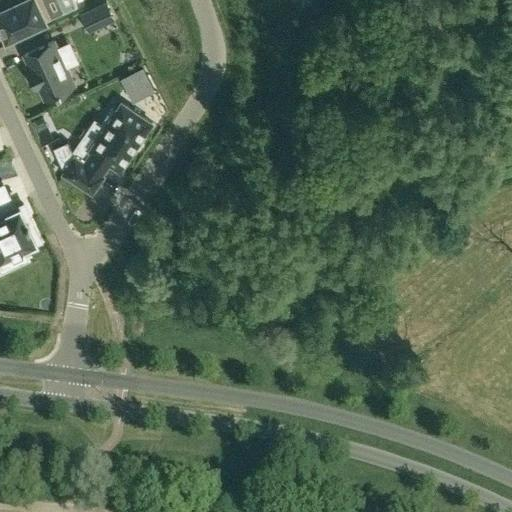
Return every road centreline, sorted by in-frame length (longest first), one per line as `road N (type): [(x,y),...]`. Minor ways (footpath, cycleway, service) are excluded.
road 1 (tertiary): [(64,403),(326,441),(511,509)]
road 2 (tertiary): [(511,480),(350,420),(265,400),(68,374)]
road 3 (residential): [(82,264),(212,77),(215,47),(199,0)]
road 4 (residential): [(82,264),(0,101)]
